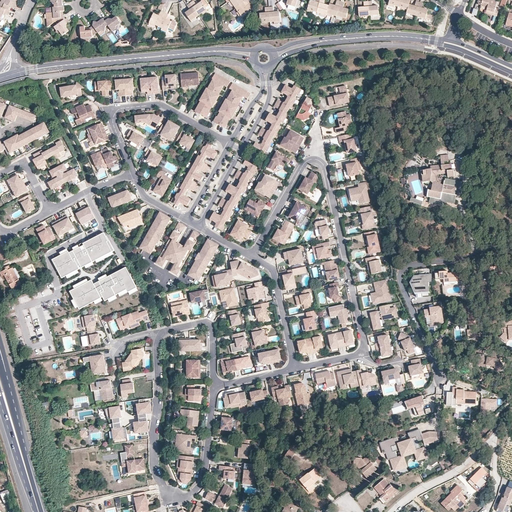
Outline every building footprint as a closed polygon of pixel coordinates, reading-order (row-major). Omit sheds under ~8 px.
[(0,2),(0,1),(0,7),(8,11),(10,6),(14,8),(17,0),(5,0),(4,3),(2,3),(0,2)] [(208,5),(204,0),(202,0),(196,5),(193,0),(190,3),(198,15),(201,12),(202,14),(207,11),(205,7),(208,5)] [(240,0),(239,1),(238,0),(230,0),(229,1),(232,6),(234,5),(236,9),(247,0),(240,0)] [(247,8),(245,9),(244,7),(246,6),(250,3),(247,0),(236,9),(238,11),(237,13),(240,18),(249,11),(247,8)] [(315,0),(315,2),(314,4),(313,3),(313,1),(310,0),(307,11),(312,13),(313,11),(317,12),(320,0),(315,0)] [(326,5),(324,6),(323,6),(323,4),(324,0),(320,0),(317,12),(320,13),(320,15),(325,16),(326,15),(329,6),(326,5)] [(389,0),(388,5),(394,7),(395,5),(398,6),(397,10),(400,0),(389,0)] [(406,0),(405,1),(404,1),(404,0),(400,0),(397,10),(399,11),(401,9),(407,11),(408,6),(409,4),(410,0),(409,0),(406,0)] [(495,8),(497,1),(491,0),(482,0),(481,6),(487,8),(486,11),(494,13),(493,15),(497,16),(499,9),(495,8)] [(276,3),(278,11),(285,8),(283,1),(276,3)] [(334,6),(334,8),(332,7),(332,5),(329,4),(329,6),(326,15),(332,17),(332,15),(336,16),(336,15),(340,2),(336,1),(334,6)] [(359,16),(369,15),(368,1),(363,2),(364,7),(362,7),(362,9),(359,10),(359,16)] [(372,1),(368,1),(369,15),(378,15),(378,8),(375,8),(374,6),(372,6),(372,1)] [(413,5),(411,7),(408,6),(407,11),(406,13),(416,16),(420,2),(416,1),(414,6),(413,5)] [(348,12),(344,11),(344,8),(343,8),(344,3),(340,2),(336,15),(346,18),(348,12)] [(427,12),(424,11),(424,9),(422,8),(424,3),(420,2),(416,16),(425,18),(427,12)] [(195,17),(198,15),(190,3),(186,5),(189,9),(185,13),(192,22),(196,18),(195,17)] [(65,19),(63,15),(60,15),(60,11),(62,11),(64,11),(64,6),(63,6),(55,7),(50,7),(50,13),(46,13),(47,27),(54,22),(54,18),(55,18),(58,23),(65,19)] [(8,11),(0,7),(0,22),(2,18),(4,13),(6,14),(8,14),(9,11),(8,11)] [(265,13),(265,15),(264,15),(262,13),(259,13),(260,25),(267,24),(266,22),(270,22),(269,7),(264,8),(265,13)] [(277,12),(275,14),(274,14),(273,12),(273,7),(269,7),(270,22),(274,22),(274,23),(280,23),(279,12),(277,12)] [(160,11),(158,15),(153,13),(149,24),(154,26),(155,24),(159,26),(164,13),(160,11)] [(168,14),(164,13),(159,26),(162,27),(161,29),(166,32),(168,28),(173,30),(177,23),(175,23),(176,21),(172,20),(171,21),(166,19),(168,14)] [(116,17),(112,19),(109,19),(106,16),(103,18),(107,25),(112,32),(115,29),(116,26),(118,25),(121,23),(116,17)] [(67,18),(65,19),(58,23),(54,27),(56,30),(59,31),(61,33),(63,35),(69,31),(66,27),(67,23),(69,21),(67,18)] [(107,25),(103,18),(97,22),(94,22),(93,26),(97,32),(98,33),(101,31),(105,32),(106,26),(107,25)] [(89,28),(89,30),(85,31),(85,28),(85,27),(80,27),(81,41),(86,40),(86,38),(90,38),(92,37),(92,36),(97,32),(93,26),(89,28)] [(199,85),(198,73),(181,74),(182,87),(186,87),(186,86),(186,85),(189,84),(189,86),(199,85)] [(213,108),(220,95),(219,95),(224,86),(227,87),(230,82),(215,73),(212,79),(213,80),(208,89),(207,88),(200,101),(201,101),(195,111),(204,116),(205,115),(208,116),(210,112),(209,112),(212,107),(213,108)] [(166,80),(162,80),(163,90),(167,90),(167,86),(177,85),(176,74),(166,75),(166,80)] [(159,91),(158,77),(140,79),(142,92),(147,92),(148,94),(157,94),(156,91),(159,91)] [(130,92),(129,89),(134,88),(133,78),(115,80),(116,90),(122,89),(120,93),(119,93),(119,97),(132,95),(132,92),(130,92)] [(112,89),(112,80),(95,82),(95,88),(102,87),(102,91),(103,96),(109,95),(108,90),(112,89)] [(82,95),(81,88),(84,88),(76,81),(76,85),(64,87),(65,96),(77,94),(78,96),(82,95)] [(239,106),(238,106),(243,97),(244,97),(248,91),(233,83),(229,89),(233,90),(227,100),(226,99),(219,112),(220,112),(218,117),(217,116),(214,120),(217,122),(216,123),(225,128),(231,118),(232,119),(239,106)] [(300,93),(302,89),(295,85),(294,87),(292,88),(287,84),(283,92),(288,95),(289,96),(286,101),(284,102),(279,98),(275,106),(280,109),(281,110),(278,115),(276,116),(271,113),(267,120),(272,123),(273,125),(270,129),(269,130),(263,127),(259,134),(264,137),(265,139),(262,143),(261,144),(256,141),(254,145),(265,151),(266,149),(269,149),(273,141),(272,139),(274,136),(276,135),(281,127),(280,125),(282,122),(284,121),(289,113),(288,111),(290,107),(292,107),(297,99),(296,97),(298,93),(300,93)] [(346,86),(339,87),(341,95),(328,98),(330,106),(349,102),(346,86)] [(301,108),(298,114),(302,114),(304,120),(305,120),(307,119),(308,118),(310,117),(311,115),(312,114),(313,111),(312,106),(311,99),(307,97),(305,101),(301,108)] [(36,115),(10,105),(10,106),(0,102),(0,122),(5,109),(8,110),(6,118),(15,121),(18,115),(34,122),(37,116),(36,115)] [(96,117),(94,113),(92,114),(88,105),(85,107),(84,104),(71,110),(73,115),(75,114),(78,119),(75,120),(77,125),(96,117)] [(347,126),(352,125),(350,114),(346,115),(345,112),(337,113),(340,127),(335,128),(336,133),(348,131),(347,126)] [(158,125),(162,118),(155,114),(136,116),(137,123),(146,122),(152,121),(158,125)] [(8,154),(50,132),(45,122),(19,136),(19,134),(5,141),(6,142),(3,144),(1,141),(0,141),(0,152),(6,149),(8,154)] [(172,141),(180,127),(171,122),(168,128),(162,125),(158,133),(172,141)] [(94,146),(109,139),(107,135),(105,136),(101,128),(104,127),(102,123),(87,129),(89,134),(88,134),(91,142),(92,141),(94,146)] [(294,143),(296,139),(299,140),(301,136),(289,129),(285,137),(294,143)] [(140,145),(144,138),(130,130),(127,136),(129,137),(131,138),(130,140),(140,145)] [(195,141),(181,133),(177,141),(180,143),(190,149),(195,141)] [(353,137),(354,139),(352,139),(351,134),(339,136),(340,142),(345,141),(347,153),(357,151),(357,154),(362,153),(358,136),(353,137)] [(300,146),(304,138),(301,136),(299,140),(296,139),(294,143),(300,146)] [(294,143),(285,137),(281,145),(292,152),(295,147),(292,146),(294,143)] [(62,156),(60,152),(67,149),(62,140),(57,142),(58,145),(44,152),(43,149),(34,154),(36,157),(38,161),(36,162),(39,168),(49,163),(47,159),(55,155),(57,159),(58,158),(62,156)] [(213,159),(217,152),(211,149),(211,147),(213,145),(205,141),(203,145),(204,147),(202,150),(199,151),(195,158),(196,161),(193,166),(191,165),(185,177),(185,179),(183,183),(181,184),(177,191),(177,194),(175,197),(173,198),(171,202),(178,206),(179,203),(181,203),(186,207),(191,199),(185,196),(184,195),(187,190),(189,189),(194,192),(199,185),(193,182),(193,180),(194,178),(200,182),(203,177),(197,173),(198,171),(199,170),(205,173),(209,166),(204,163),(203,161),(206,156),(207,156),(213,159)] [(117,160),(115,155),(113,156),(111,151),(109,152),(107,148),(101,151),(91,156),(96,167),(100,165),(103,164),(104,167),(104,168),(108,167),(109,168),(115,166),(113,162),(117,160)] [(158,166),(163,158),(152,152),(153,151),(149,149),(145,156),(149,158),(147,160),(158,166)] [(291,160),(277,152),(269,165),(275,168),(278,163),(284,166),(286,162),(289,164),(291,160)] [(358,171),(357,165),(360,165),(358,158),(351,160),(351,163),(346,165),(349,176),(359,174),(358,171)] [(217,224),(215,227),(222,231),(225,226),(225,224),(226,220),(229,220),(233,212),(232,210),(235,206),(237,206),(241,198),(240,196),(242,192),(245,192),(249,184),(248,182),(250,178),(253,177),(257,170),(256,168),(257,166),(246,159),(244,163),(248,166),(249,167),(246,172),(244,173),(239,170),(235,177),(240,180),(241,181),(238,186),(236,187),(231,184),(227,191),(232,194),(233,196),(230,201),(228,201),(223,198),(219,205),(224,209),(225,210),(221,216),(220,215),(215,212),(211,219),(217,224)] [(54,177),(68,169),(65,163),(62,165),(51,171),(54,177)] [(275,172),(278,166),(283,168),(284,166),(278,163),(275,168),(269,165),(268,168),(275,172)] [(448,177),(454,176),(454,170),(452,170),(451,164),(445,165),(442,165),(438,165),(438,170),(432,171),(432,169),(422,170),(421,170),(422,175),(423,181),(430,180),(433,182),(432,190),(428,189),(427,196),(431,197),(430,202),(443,204),(444,201),(453,202),(455,188),(447,186),(447,185),(444,184),(443,186),(436,182),(439,174),(448,173),(448,177)] [(52,189),(79,175),(75,168),(69,171),(49,182),(52,189)] [(163,196),(172,180),(165,175),(166,173),(160,170),(157,176),(161,178),(154,191),(163,196)] [(308,194),(314,183),(316,184),(318,180),(317,175),(312,172),(308,179),(306,177),(299,189),(308,194)] [(273,194),(277,187),(273,185),(276,181),(264,174),(255,190),(267,197),(269,193),(273,194)] [(10,183),(19,176),(18,175),(9,180),(10,183)] [(27,186),(23,179),(21,180),(19,176),(10,183),(17,196),(27,191),(25,187),(27,186)] [(370,202),(365,182),(358,184),(359,187),(349,189),(352,202),(356,200),(357,204),(370,202)] [(352,202),(349,189),(347,190),(350,204),(355,203),(355,205),(357,204),(356,200),(352,202)] [(123,192),(118,194),(122,204),(132,200),(131,197),(129,193),(128,190),(123,192)] [(118,193),(114,194),(114,196),(109,198),(112,208),(122,204),(118,194),(118,193)] [(36,208),(31,198),(32,198),(30,194),(20,200),(22,203),(28,213),(36,208)] [(421,206),(423,202),(411,197),(410,201),(421,206)] [(261,210),(263,207),(264,208),(266,205),(259,201),(257,204),(250,199),(244,209),(248,211),(259,217),(262,211),(261,210)] [(308,208),(296,201),(294,205),(289,212),(290,212),(288,216),(299,223),(300,222),(303,215),(307,208),(308,208)] [(80,212),(77,213),(83,225),(96,218),(90,206),(87,208),(86,207),(86,206),(79,209),(79,210),(80,212)] [(371,206),(359,209),(360,215),(362,215),(362,217),(364,225),(362,225),(363,230),(375,227),(371,206)] [(303,215),(300,222),(301,223),(309,209),(307,208),(303,215)] [(143,223),(138,210),(118,218),(124,227),(128,225),(135,222),(136,225),(143,223)] [(163,233),(171,218),(160,212),(140,248),(151,254),(159,239),(160,240),(164,233),(163,233)] [(58,233),(73,225),(69,217),(65,219),(64,217),(57,221),(58,223),(54,225),(58,233)] [(252,232),(247,229),(246,229),(248,225),(239,220),(231,234),(240,240),(242,236),(243,237),(248,239),(252,232)] [(293,230),(295,225),(286,220),(284,225),(285,225),(281,231),(279,230),(274,238),(282,243),(284,239),(287,240),(292,229),(293,230)] [(330,234),(328,226),(327,226),(326,220),(316,222),(315,224),(317,229),(317,230),(320,229),(322,235),(318,236),(319,240),(329,238),(328,234),(330,234)] [(185,226),(179,223),(156,263),(163,267),(167,259),(175,263),(171,271),(177,275),(200,235),(194,231),(185,248),(176,243),(185,226)] [(55,235),(50,226),(47,228),(45,226),(44,226),(43,225),(37,229),(39,233),(41,233),(40,234),(44,241),(55,235)] [(60,236),(75,228),(73,225),(58,233),(60,236)] [(374,231),(365,233),(365,237),(368,237),(370,247),(371,247),(373,253),(381,251),(377,234),(374,235),(374,231)] [(106,237),(104,233),(85,243),(86,245),(84,246),(83,244),(79,246),(81,248),(79,249),(74,252),(70,254),(68,252),(61,255),(52,260),(62,279),(66,276),(77,270),(80,269),(78,267),(80,266),(82,268),(85,266),(93,262),(96,260),(112,252),(114,250),(109,241),(106,242),(103,238),(106,237)] [(188,275),(199,281),(219,245),(208,239),(200,254),(199,253),(195,260),(196,260),(188,275)] [(327,251),(326,247),(330,246),(329,242),(316,245),(318,254),(319,259),(333,256),(331,250),(327,251)] [(304,262),(301,249),(284,253),(285,260),(289,259),(291,265),(304,262)] [(112,252),(96,260),(97,263),(114,254),(112,252)] [(375,257),(365,259),(366,263),(369,262),(372,274),(382,272),(379,260),(376,261),(375,257)] [(246,265),(239,260),(230,262),(232,270),(233,276),(238,275),(237,270),(239,270),(251,276),(251,278),(259,275),(258,271),(250,267),(249,268),(245,266),(246,265)] [(340,278),(337,263),(334,264),(334,260),(324,262),(328,281),(340,278)] [(507,263),(503,263),(503,260),(500,260),(494,260),(495,266),(489,267),(489,264),(482,264),(483,277),(486,277),(486,279),(497,279),(496,276),(507,275),(507,263)] [(20,279),(14,267),(11,268),(10,265),(5,267),(5,270),(0,272),(2,276),(4,275),(6,274),(9,280),(8,281),(12,288),(23,284),(20,279)] [(20,279),(22,278),(16,266),(14,267),(20,279)] [(297,288),(294,275),(296,275),(295,274),(302,272),(301,267),(288,270),(288,274),(283,275),(286,290),(297,288)] [(307,272),(305,267),(301,267),(302,272),(295,274),(296,275),(307,272)] [(100,281),(94,284),(92,280),(88,282),(75,289),(70,292),(74,300),(78,308),(79,310),(94,302),(101,298),(103,297),(105,301),(108,299),(115,296),(119,294),(126,290),(128,292),(137,288),(137,287),(130,275),(129,276),(125,269),(124,268),(108,277),(100,281)] [(77,270),(66,276),(68,279),(79,273),(77,270)] [(233,276),(232,270),(228,271),(228,273),(217,275),(220,286),(231,284),(230,281),(234,280),(233,276)] [(250,279),(251,278),(251,276),(239,270),(237,270),(237,272),(250,279)] [(457,275),(457,272),(448,273),(447,271),(439,271),(439,272),(435,273),(435,279),(440,279),(440,277),(444,277),(444,278),(444,288),(448,287),(448,282),(463,280),(462,274),(457,275)] [(432,281),(431,274),(414,276),(411,282),(415,292),(423,291),(423,293),(429,293),(428,282),(432,281)] [(75,289),(88,282),(87,279),(73,287),(75,289)] [(391,300),(386,280),(374,282),(376,292),(375,293),(377,303),(391,300)] [(261,292),(260,287),(262,286),(261,282),(255,283),(256,288),(247,289),(249,299),(254,298),(255,301),(261,299),(261,296),(265,296),(263,291),(261,292)] [(339,286),(338,282),(329,284),(330,288),(329,289),(331,299),(334,298),(335,302),(342,301),(341,296),(339,297),(337,287),(339,286)] [(197,289),(198,292),(190,294),(192,303),(201,301),(203,308),(207,307),(206,300),(210,299),(207,287),(197,289)] [(238,305),(234,288),(220,291),(222,301),(226,300),(228,307),(238,305)] [(313,302),(310,293),(309,289),(301,291),(302,295),(295,296),(297,302),(303,301),(305,309),(312,307),(311,303),(313,302)] [(190,314),(187,300),(171,304),(174,316),(185,314),(185,315),(190,314)] [(441,301),(434,302),(435,307),(433,307),(433,309),(431,309),(425,310),(426,317),(431,316),(432,324),(443,322),(441,306),(442,306),(441,301)] [(269,321),(266,307),(269,307),(268,302),(254,305),(257,318),(258,318),(259,323),(269,321)] [(344,309),(343,304),(340,305),(328,308),(330,317),(338,316),(340,324),(349,322),(347,311),(345,312),(344,309)] [(476,329),(474,304),(453,306),(454,315),(461,314),(461,312),(468,312),(470,330),(476,329)] [(390,309),(389,305),(379,307),(380,311),(381,312),(378,313),(378,312),(371,313),(374,326),(380,325),(379,318),(382,317),(382,320),(397,316),(395,308),(390,309)] [(241,324),(239,314),(238,315),(236,309),(227,311),(228,317),(230,316),(233,326),(241,324)] [(149,317),(146,310),(139,313),(138,311),(117,319),(119,326),(125,324),(126,326),(130,325),(131,326),(131,328),(136,327),(141,325),(139,321),(142,321),(142,320),(149,317)] [(314,311),(307,312),(308,319),(304,320),(307,331),(316,329),(314,318),(316,318),(314,311)] [(94,314),(85,316),(87,327),(88,331),(95,330),(94,326),(96,326),(96,323),(95,321),(95,318),(94,314)] [(503,328),(505,328),(505,333),(503,335),(501,337),(505,340),(510,336),(511,337),(511,320),(502,321),(503,328)] [(265,337),(263,330),(263,331),(262,326),(252,329),(255,346),(257,346),(266,344),(265,337)] [(477,338),(476,329),(470,330),(467,330),(468,338),(477,338)] [(95,334),(95,330),(88,331),(88,335),(87,335),(88,340),(91,340),(92,345),(101,343),(100,337),(99,334),(95,334)] [(351,330),(340,333),(343,347),(347,346),(346,344),(354,342),(351,330)] [(247,345),(245,337),(244,332),(232,335),(233,340),(234,339),(236,339),(237,343),(231,344),(233,352),(242,350),(242,347),(247,345)] [(343,347),(340,333),(328,336),(331,347),(338,346),(339,348),(343,347)] [(400,333),(398,339),(403,341),(402,341),(404,345),(403,345),(405,351),(407,350),(409,354),(415,351),(413,347),(412,346),(414,345),(409,336),(400,333)] [(388,335),(378,337),(379,341),(379,343),(378,343),(375,344),(376,348),(390,345),(388,335)] [(323,348),(321,336),(298,342),(300,353),(305,351),(307,351),(308,353),(308,354),(317,353),(316,351),(316,349),(318,349),(323,348)] [(201,351),(201,340),(190,340),(190,339),(186,339),(186,340),(180,340),(180,351),(201,351)] [(392,355),(390,345),(376,348),(377,352),(380,351),(381,351),(382,353),(383,357),(392,355)] [(139,361),(137,360),(138,358),(138,353),(142,352),(141,349),(131,350),(132,353),(126,362),(123,363),(124,372),(131,371),(134,365),(136,367),(139,361)] [(281,359),(279,349),(259,354),(261,363),(263,363),(267,362),(267,364),(276,362),(275,360),(279,359),(281,359)] [(493,351),(491,358),(488,357),(487,355),(485,355),(480,354),(479,361),(487,363),(487,364),(493,365),(494,366),(496,368),(503,364),(505,362),(506,359),(505,358),(503,358),(504,352),(493,351)] [(92,366),(105,363),(104,358),(104,356),(101,356),(101,355),(84,358),(84,362),(91,361),(92,366)] [(250,357),(236,360),(238,370),(241,370),(241,369),(247,367),(246,365),(251,364),(250,357)] [(423,373),(420,359),(411,360),(412,366),(409,366),(411,376),(423,373)] [(200,360),(187,360),(187,361),(187,377),(187,378),(200,378),(200,373),(201,373),(201,369),(201,365),(200,365),(200,360)] [(236,360),(221,363),(223,370),(228,369),(228,371),(234,370),(234,371),(238,370),(236,360)] [(106,367),(105,363),(92,366),(94,374),(105,372),(104,371),(107,370),(106,367)] [(359,381),(357,371),(352,372),(351,369),(337,372),(341,389),(346,387),(346,384),(350,383),(359,381)] [(397,378),(395,369),(382,372),(384,381),(397,378)] [(361,370),(357,371),(359,381),(360,386),(370,383),(371,385),(377,384),(374,374),(370,373),(368,373),(362,375),(362,374),(361,370)] [(336,385),(334,373),(330,374),(330,371),(315,374),(317,383),(326,381),(327,387),(336,385)] [(114,399),(111,381),(112,381),(112,378),(111,376),(105,378),(105,382),(91,384),(92,392),(100,390),(102,400),(114,399)] [(135,392),(133,383),(131,383),(123,384),(123,386),(121,386),(122,394),(128,393),(135,392)] [(312,403),(310,393),(308,393),(306,385),(302,383),(295,385),(297,393),(296,393),(298,406),(312,403)] [(199,401),(199,396),(201,396),(201,389),(195,389),(195,385),(187,385),(187,389),(189,389),(189,395),(189,401),(199,401)] [(288,398),(292,397),(291,390),(286,391),(286,388),(279,390),(278,386),(272,388),(274,398),(278,397),(280,406),(289,404),(288,398)] [(476,402),(477,392),(464,391),(464,390),(458,389),(458,387),(453,387),(452,392),(447,392),(447,403),(452,403),(452,405),(456,405),(456,403),(464,404),(464,401),(476,402)] [(265,399),(263,390),(258,391),(255,391),(251,392),(253,402),(265,399)] [(247,404),(245,392),(236,394),(235,392),(225,394),(226,398),(224,398),(226,406),(241,402),(241,406),(247,404)] [(420,401),(419,397),(405,402),(408,410),(413,408),(416,416),(419,415),(419,417),(424,415),(421,405),(429,402),(427,398),(424,399),(420,401)] [(497,399),(481,398),(481,414),(489,414),(490,408),(496,408),(497,399)] [(146,399),(139,400),(140,404),(137,404),(139,415),(147,414),(152,413),(151,403),(147,403),(146,399)] [(109,419),(112,419),(113,424),(115,439),(129,438),(127,427),(124,428),(121,428),(119,418),(122,418),(121,407),(106,409),(109,419)] [(198,426),(199,411),(183,409),(182,416),(188,417),(187,425),(198,426)] [(147,414),(139,415),(140,422),(148,421),(147,414)] [(231,431),(232,418),(222,417),(220,429),(231,431)] [(140,422),(135,423),(136,433),(141,432),(142,436),(149,435),(148,431),(149,431),(148,421),(140,422)] [(429,443),(437,442),(437,433),(429,433),(421,435),(420,430),(409,434),(411,440),(399,444),(397,438),(381,443),(384,453),(386,453),(388,460),(391,459),(395,471),(406,467),(403,456),(415,453),(418,460),(427,457),(424,447),(419,449),(417,442),(422,440),(423,445),(429,443)] [(196,441),(197,436),(177,434),(175,449),(190,451),(191,444),(189,443),(189,441),(192,441),(196,441)] [(253,445),(251,445),(252,440),(241,439),(241,444),(243,444),(242,447),(239,447),(238,457),(252,459),(253,445)] [(296,451),(291,447),(284,456),(289,460),(296,451)] [(133,452),(133,451),(125,452),(120,453),(121,462),(123,462),(124,467),(127,467),(129,474),(136,473),(136,471),(145,470),(143,459),(137,460),(137,462),(134,462),(134,460),(127,461),(127,457),(134,456),(133,452)] [(376,461),(370,454),(364,460),(362,458),(355,457),(354,463),(359,464),(363,469),(361,471),(367,478),(377,470),(373,464),(376,461)] [(192,469),(193,462),(192,462),(192,457),(177,455),(177,460),(178,460),(182,461),(181,468),(190,469),(192,469)] [(254,485),(256,471),(255,471),(255,464),(246,463),(246,470),(244,470),(242,484),(254,485)] [(234,480),(235,471),(232,471),(232,467),(219,466),(219,470),(225,471),(224,478),(234,480)] [(486,471),(481,466),(467,481),(472,485),(475,483),(479,487),(483,483),(482,481),(484,479),(482,476),(486,471)] [(190,474),(190,469),(179,468),(178,473),(181,473),(181,479),(184,483),(188,484),(191,480),(192,474),(190,474)] [(309,492),(315,488),(311,484),(321,476),(314,468),(299,481),(309,492)] [(390,486),(384,480),(375,487),(383,496),(382,497),(379,499),(384,505),(394,496),(393,495),(396,492),(390,486)] [(227,500),(233,489),(225,485),(219,497),(209,491),(205,498),(224,508),(228,500),(227,500)] [(451,492),(452,493),(442,504),(449,510),(451,508),(455,511),(459,507),(460,508),(466,502),(466,501),(467,499),(466,498),(466,497),(461,492),(463,490),(458,485),(451,492)] [(505,494),(504,497),(503,497),(498,508),(505,511),(508,504),(510,505),(511,501),(511,487),(508,486),(505,494)] [(382,497),(383,496),(375,487),(374,488),(382,497)] [(0,493),(0,498),(3,505),(11,501),(6,491),(0,493)] [(146,496),(145,492),(134,494),(136,505),(146,503),(145,496),(146,496)] [(209,511),(208,511),(210,508),(198,502),(196,505),(194,504),(189,511),(209,511)] [(146,503),(136,505),(137,511),(149,511),(149,509),(148,510),(146,503)] [(288,503),(284,511),(296,511),(297,510),(302,511),(306,510),(299,506),(298,508),(288,503)]
